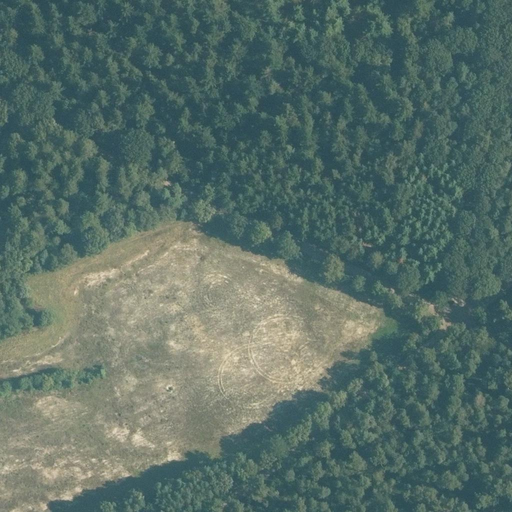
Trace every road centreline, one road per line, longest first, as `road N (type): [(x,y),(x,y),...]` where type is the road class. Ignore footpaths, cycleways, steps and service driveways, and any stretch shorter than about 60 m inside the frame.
road 1 (track): [(511,350),(0,104)]
road 2 (track): [(508,0),(459,323)]
road 3 (track): [(459,323),(220,511)]
